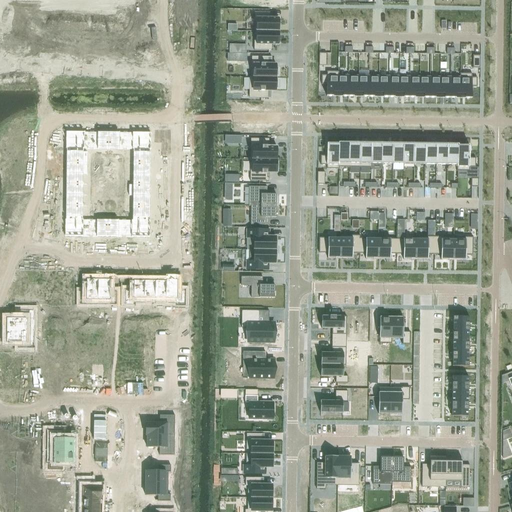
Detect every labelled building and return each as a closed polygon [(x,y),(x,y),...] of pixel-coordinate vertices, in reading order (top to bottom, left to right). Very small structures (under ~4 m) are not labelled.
[(254,13),(254,32),(278,32),(278,19),(269,19),(270,13),(254,13)] [(14,27),(13,53),(31,53),(31,44),(32,44),(32,42),(38,42),(38,22),(25,22),(25,27),(14,27)] [(254,32),(254,51),(271,51),(271,45),(278,45),(278,32),(254,32)] [(251,77),(251,78),(276,78),(276,76),(278,76),(278,67),(276,67),(276,65),(269,65),(269,57),(252,57),(251,77)] [(321,76),(321,85),(326,85),(326,97),(337,97),(338,76),(338,72),(327,72),(327,76),(321,76)] [(460,78),(460,99),(471,99),(471,87),(477,87),(477,78),(472,78),(472,74),(460,74),(460,78)] [(338,76),(337,97),(348,97),(348,76),(338,76)] [(348,76),(348,97),(358,97),(358,76),(348,76)] [(358,76),(358,97),(368,97),(368,76),(358,76)] [(368,76),(368,97),(378,98),(379,76),(368,76)] [(379,76),(378,98),(388,98),(389,77),(379,76)] [(249,77),(249,98),(268,99),(269,91),(275,91),(275,89),(277,89),(278,80),(276,80),(276,78),(251,78),(251,77),(249,77)] [(389,77),(388,98),(399,98),(399,77),(389,77)] [(399,77),(399,98),(409,98),(409,77),(399,77)] [(409,77),(409,98),(419,98),(419,77),(409,77)] [(419,77),(419,98),(429,98),(430,77),(419,77)] [(430,77),(429,98),(439,99),(440,77),(430,77)] [(440,77),(439,99),(450,99),(450,77),(440,77)] [(450,77),(450,99),(460,99),(460,78),(450,77)] [(83,153),(83,150),(87,150),(97,150),(97,133),(65,132),(65,150),(66,150),(66,152),(83,153)] [(108,150),(108,133),(97,133),(97,150),(108,150)] [(108,133),(108,150),(119,150),(119,133),(108,133)] [(150,153),(150,151),(151,151),(151,133),(119,133),(119,150),(132,150),(132,153),(150,153)] [(244,160),(250,160),(276,161),(276,159),(277,159),(277,158),(276,158),(276,154),(277,154),(277,153),(277,147),(267,147),(267,143),(269,143),(269,139),(250,139),(250,160),(244,160)] [(326,165),(326,169),(339,169),(339,167),(338,167),(339,143),(338,143),(338,145),(327,144),(326,156),(320,156),(320,165),(326,165)] [(338,167),(339,167),(349,168),(349,144),(339,143),(338,167)] [(349,144),(349,168),(360,168),(360,144),(349,144)] [(360,144),(360,168),(371,168),(371,164),(371,144),(360,144)] [(371,164),(382,164),(382,144),(371,144),(371,164)] [(382,144),(382,164),(392,164),(393,144),(382,144)] [(393,144),(392,164),(403,165),(403,144),(393,144)] [(403,144),(403,165),(414,165),(414,145),(403,144)] [(414,145),(414,165),(425,165),(425,145),(414,145)] [(425,145),(425,165),(436,165),(436,145),(425,145)] [(436,145),(436,165),(446,165),(447,145),(436,145)] [(447,145),(446,165),(457,165),(457,145),(447,145)] [(458,145),(457,145),(457,165),(457,171),(469,171),(469,168),(475,168),(475,158),(469,158),(469,146),(458,146),(458,145)] [(66,152),(66,163),(87,163),(87,150),(83,150),(83,153),(66,152)] [(132,153),(132,164),(150,164),(150,153),(132,153)] [(244,160),(250,160),(250,181),(268,182),(268,178),(267,178),(267,173),(276,174),(276,168),(277,168),(277,167),(276,167),(276,163),(277,163),(277,162),(276,162),(276,161),(250,160),(244,160)] [(66,163),(66,174),(87,174),(87,163),(66,163)] [(132,164),(132,175),(150,175),(150,164),(132,164)] [(83,185),(83,175),(87,175),(87,174),(66,174),(65,185),(83,185)] [(132,175),(132,185),(132,186),(150,186),(150,175),(132,175)] [(65,185),(65,196),(83,196),(83,185),(65,185)] [(128,185),(128,197),(132,197),(132,196),(150,197),(150,186),(132,186),(132,185),(128,185)] [(249,187),(248,207),(251,207),(251,206),(276,207),(276,195),(266,195),(267,187),(249,187)] [(65,196),(65,206),(83,207),(83,196),(65,196)] [(132,197),(132,207),(149,207),(150,197),(132,196),(132,197)] [(65,206),(65,217),(83,217),(83,207),(65,206)] [(251,207),(250,225),(266,226),(266,218),(276,218),(276,207),(251,206),(251,207)] [(132,207),(132,218),(149,218),(149,207),(132,207)] [(96,220),(83,220),(83,217),(65,217),(65,220),(64,220),(64,237),(96,238),(96,220)] [(118,220),(118,238),(150,238),(150,221),(149,221),(149,218),(132,218),(132,221),(118,220)] [(107,238),(107,220),(96,220),(96,238),(107,238)] [(107,220),(107,238),(118,238),(118,220),(107,220)] [(247,230),(246,250),(275,251),(275,237),(268,237),(269,230),(247,230)] [(340,238),(340,259),(352,259),(352,254),(359,254),(359,239),(359,236),(339,236),(339,238),(340,238)] [(416,239),(415,260),(428,260),(428,255),(434,255),(434,237),(415,237),(415,239),(416,239)] [(434,237),(434,255),(440,255),(440,261),(448,261),(452,261),(453,261),(453,237),(434,237)] [(453,237),(453,261),(465,261),(466,256),(472,256),(473,237),(453,237)] [(319,238),(319,253),(327,254),(327,259),(335,259),(339,259),(340,259),(340,238),(339,238),(319,238)] [(359,239),(359,254),(365,254),(365,259),(372,260),(377,260),(378,239),(359,239)] [(378,239),(377,260),(390,260),(390,255),(396,255),(397,239),(378,239)] [(397,239),(396,255),(403,255),(403,260),(410,260),(410,261),(414,261),(415,260),(416,239),(415,239),(397,239)] [(246,262),(246,270),(268,270),(268,264),(275,264),(275,251),(246,250),(246,251),(249,251),(249,262),(246,262)] [(241,277),(241,286),(251,286),(251,298),(274,298),(275,286),(266,286),(266,285),(266,286),(262,286),(262,284),(262,277),(241,277)] [(20,279),(20,296),(38,297),(38,304),(52,304),(52,296),(48,296),(48,279),(20,279)] [(80,292),(80,305),(98,305),(98,280),(86,279),(86,292),(80,292)] [(98,280),(98,305),(116,305),(116,292),(110,292),(110,280),(98,280)] [(155,281),(155,304),(166,304),(166,280),(165,280),(165,281),(155,281)] [(166,280),(166,304),(176,304),(176,306),(185,306),(185,291),(177,291),(177,280),(166,280)] [(125,291),(125,306),(133,306),(133,303),(144,303),(144,281),(133,281),(133,291),(125,291)] [(144,281),(144,303),(155,304),(155,281),(144,281)] [(4,321),(3,328),(6,328),(6,331),(33,331),(34,311),(19,311),(18,319),(6,318),(6,321),(4,321)] [(259,323),(259,311),(241,311),(241,328),(248,328),(247,342),(274,343),(274,324),(259,323)] [(321,316),(321,329),(332,329),(331,341),(343,341),(344,317),(321,316)] [(372,332),(372,344),(379,344),(380,339),(391,339),(391,318),(379,317),(379,332),(372,332)] [(453,317),(453,327),(461,327),(461,317),(453,317)] [(461,317),(461,327),(469,327),(469,317),(461,317)] [(391,318),(391,339),(402,339),(402,345),(410,345),(410,332),(403,332),(403,318),(391,318)] [(453,327),(453,337),(461,337),(461,327),(453,327)] [(461,327),(461,337),(469,337),(469,327),(461,327)] [(3,333),(3,340),(6,340),(6,343),(18,343),(18,349),(33,349),(33,331),(6,331),(6,333),(3,333)] [(453,337),(452,347),(461,347),(461,337),(453,337)] [(461,337),(461,347),(469,347),(469,337),(461,337)] [(321,353),(320,365),(343,365),(343,341),(331,341),(331,353),(321,353)] [(452,347),(452,357),(460,357),(461,347),(452,347)] [(461,347),(460,357),(469,357),(469,347),(461,347)] [(265,354),(265,353),(243,352),(243,366),(249,366),(249,379),(273,379),(273,364),(274,364),(274,359),(271,359),(271,360),(265,360),(265,358),(262,358),(262,354),(265,354)] [(452,357),(452,367),(460,367),(460,357),(452,357)] [(460,357),(460,367),(468,367),(469,357),(460,357)] [(1,367),(1,384),(28,384),(28,373),(35,373),(35,360),(15,360),(15,365),(12,365),(12,367),(1,367)] [(320,365),(320,377),(331,377),(331,389),(343,389),(343,365),(320,365)] [(64,369),(63,387),(75,387),(75,369),(64,369)] [(75,369),(75,387),(86,387),(86,369),(75,369)] [(86,369),(86,387),(96,388),(97,369),(86,369)] [(97,369),(96,388),(107,388),(107,369),(97,369)] [(107,369),(107,388),(118,388),(118,369),(107,369)] [(118,369),(118,388),(129,388),(129,369),(118,369)] [(129,369),(129,388),(140,388),(140,369),(129,369)] [(140,369),(140,388),(151,388),(151,370),(140,369)] [(452,377),(452,387),(460,387),(460,377),(452,377)] [(460,377),(460,387),(468,387),(468,377),(460,377)] [(371,387),(371,400),(378,400),(378,414),(390,414),(390,393),(379,393),(379,387),(371,387)] [(390,393),(390,414),(402,415),(402,400),(409,400),(409,388),(401,387),(401,393),(390,393)] [(452,387),(452,397),(460,397),(460,387),(452,387)] [(460,387),(460,397),(468,397),(468,387),(460,387)] [(320,401),(320,413),(342,414),(343,389),(331,389),(331,401),(320,401)] [(245,396),(245,403),(249,403),(249,419),(273,420),(273,403),(257,403),(257,396),(245,396)] [(452,397),(452,407),(460,407),(460,397),(452,397)] [(460,397),(460,407),(468,407),(468,397),(460,397)] [(452,407),(451,416),(460,417),(460,407),(452,407)] [(460,407),(460,417),(468,417),(468,407),(460,407)] [(146,423),(145,435),(174,436),(174,416),(159,416),(159,424),(146,423)] [(0,431),(0,458),(16,459),(16,441),(24,441),(24,425),(10,425),(10,432),(0,431)] [(47,431),(46,451),(74,451),(74,439),(62,439),(62,431),(47,431)] [(246,434),(246,454),(272,455),(272,441),(261,441),(261,434),(246,434)] [(174,436),(145,435),(145,436),(147,436),(146,448),(159,448),(159,456),(174,456),(174,436)] [(46,451),(46,463),(49,463),(49,469),(61,469),(61,463),(74,463),(74,451),(46,451)] [(243,466),(243,474),(265,474),(265,468),(272,468),(272,455),(246,454),(246,466),(243,466)] [(337,486),(338,457),(325,457),(325,463),(316,463),(316,489),(325,489),(325,485),(337,486)] [(359,493),(359,464),(351,464),(351,457),(338,457),(337,486),(337,493),(359,493)] [(372,477),(372,485),(388,485),(389,485),(391,485),(392,458),(385,458),(383,458),(380,457),(380,458),(380,461),(380,462),(380,467),(372,467),(372,473),(372,475),(372,477)] [(392,458),(391,485),(392,485),(392,483),(409,483),(410,483),(410,478),(410,476),(410,475),(411,467),(406,467),(405,467),(403,467),(403,465),(403,462),(403,459),(403,458),(392,458)] [(422,468),(421,487),(445,488),(445,481),(446,458),(430,458),(430,468),(422,468)] [(446,458),(445,481),(460,481),(460,488),(469,488),(469,468),(461,468),(461,459),(446,458)] [(145,471),(145,483),(168,484),(168,473),(170,472),(170,466),(158,466),(158,472),(145,471)] [(245,478),(245,486),(248,486),(247,498),(271,499),(272,485),(261,485),(261,478),(245,478)] [(78,481),(78,499),(101,499),(101,488),(90,487),(90,482),(78,481)] [(145,483),(145,496),(157,496),(157,502),(170,502),(170,495),(175,495),(175,484),(168,484),(145,483)] [(1,491),(0,509),(26,509),(27,493),(32,493),(32,485),(10,485),(13,485),(13,490),(11,490),(11,492),(1,491)] [(245,510),(244,511),(260,511),(271,511),(271,499),(247,498),(247,510),(245,510)] [(78,499),(77,509),(100,510),(100,499),(101,499),(78,499)] [(473,507),(473,499),(463,499),(463,507),(473,507)]
